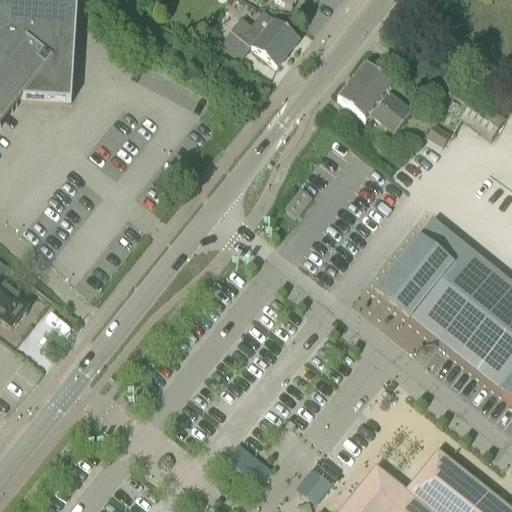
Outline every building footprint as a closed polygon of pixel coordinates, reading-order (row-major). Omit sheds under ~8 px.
[(0,0),(0,115),(10,103),(71,106),(77,0),(0,0)] [(266,0),(291,14),(298,0),(266,0)] [(241,23),(231,37),(250,53),(276,73),(299,45),(274,25),(263,17),(251,32),(241,23)] [(365,69),(351,87),(379,109),(402,128),(411,116),(388,98),(393,92),(365,69)] [(351,87),(337,104),(365,127),(370,120),(393,139),(402,128),(379,109),(351,87)] [(473,101),(459,122),(490,144),(501,129),(505,124),(473,101)] [(434,130),(426,143),(427,144),(442,152),(449,140),(434,130)] [(310,202),(302,196),(286,216),(294,222),(310,202)] [(382,291),(375,300),(408,326),(415,317),(507,391),(502,398),(511,406),(511,291),(433,228),(382,291)] [(317,275),(335,249),(319,239),(302,264),(317,275)] [(0,324),(11,333),(27,313),(0,291),(0,324)] [(238,450),(226,465),(256,489),(269,473),(238,450)] [(508,511),(437,455),(406,495),(375,471),(342,511),(508,511)]
